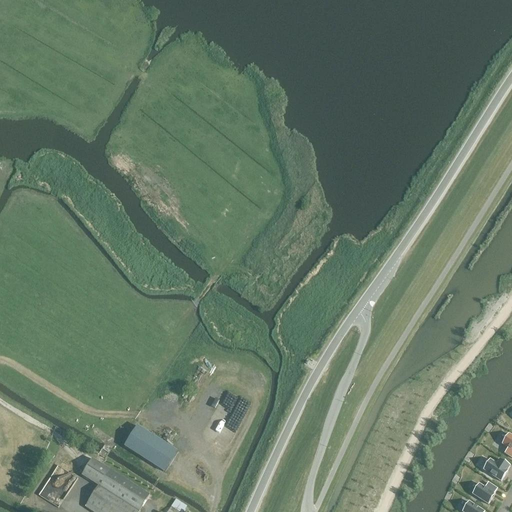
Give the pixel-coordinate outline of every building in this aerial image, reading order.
[(125,447),(165,472),(179,451),(138,426),(125,447)] [(511,436),(508,434),(501,444),(508,448),(504,454),(511,458),(511,436)] [(94,511),(140,511),(150,496),(93,460),(83,476),(99,486),(86,506),(94,511)] [(510,466),(499,460),(497,465),(489,460),(482,470),(500,482),(510,466)] [(497,489),(488,483),(485,488),(478,485),(472,495),(487,505),(497,489)] [(183,511),(187,507),(176,500),(168,511),(183,511)] [(483,511),(468,502),(461,511),(483,511)]
